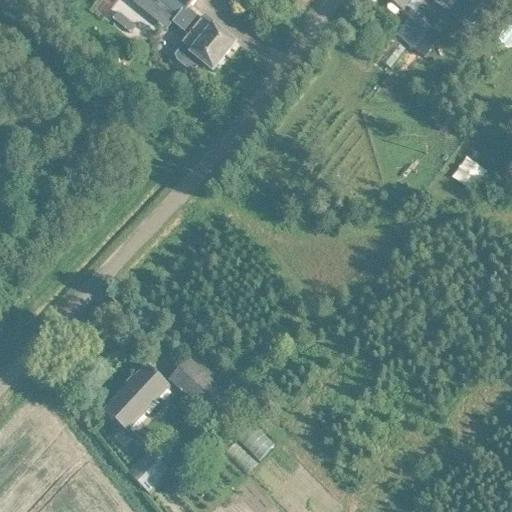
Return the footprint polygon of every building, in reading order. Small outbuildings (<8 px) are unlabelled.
[(196,0),(155,0),(180,20),(175,26),(188,37),(201,21),(188,10),(196,0)] [(386,0),(402,12),(411,0),(430,0),(484,40),(511,2),(511,0),(463,0),(463,1),(461,0),(386,0)] [(234,47),(228,42),(202,20),(181,46),(184,48),(176,58),(178,63),(189,71),(194,72),(201,63),(213,72),(234,47)] [(414,20),(400,39),(417,51),(431,33),(414,20)] [(223,392),(188,360),(169,381),(205,413),(223,392)] [(105,413),(127,433),(169,389),(147,369),(105,413)] [(240,411),(223,397),(207,415),(224,429),(240,411)] [(223,465),(240,487),(267,467),(250,445),(223,465)] [(173,474),(149,452),(126,475),(150,497),(173,474)]
